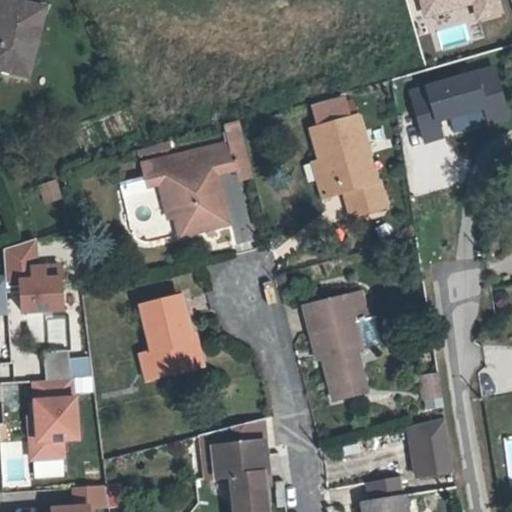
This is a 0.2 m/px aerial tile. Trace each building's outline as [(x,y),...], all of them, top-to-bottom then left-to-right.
[(14,0),(6,0),(0,23),(0,31),(7,34),(0,64),(0,69),(34,78),(49,9),(14,0)] [(416,0),(422,25),(501,8),(499,0),(416,0)] [(406,85),(421,144),(508,122),(493,63),(406,85)] [(346,193),(353,218),(391,209),(383,181),(378,182),(363,118),(317,128),(334,196),(346,193)] [(148,155),(151,171),(171,167),(179,207),(183,227),(230,218),(220,169),(240,165),(236,140),(148,155)] [(172,209),(179,207),(171,167),(151,171),(152,179),(165,176),(172,209)] [(57,179),(39,183),(43,200),(61,196),(57,179)] [(37,238),(6,249),(8,272),(22,271),(26,313),(67,309),(63,265),(40,268),(37,238)] [(0,312),(12,311),(9,277),(0,277),(0,312)] [(181,293),(143,300),(152,348),(157,372),(201,363),(198,345),(191,347),(190,341),(192,340),(181,293)] [(311,305),(333,402),(363,395),(355,351),(361,350),(355,324),(366,322),(359,296),(311,305)] [(64,320),(48,320),(48,340),(63,341),(64,320)] [(44,379),(73,376),(75,392),(92,390),(89,355),(68,357),(67,348),(42,350),(44,379)] [(152,348),(139,350),(143,374),(157,372),(152,348)] [(436,373),(419,373),(421,408),(438,407),(436,373)] [(74,396),(73,376),(35,380),(38,416),(40,439),(33,439),(35,458),(66,455),(64,437),(80,436),(76,396),(74,396)] [(38,416),(31,416),(33,439),(40,439),(38,416)] [(450,456),(445,421),(409,429),(413,462),(450,456)] [(236,476),(239,511),(268,511),(266,488),(273,487),(269,441),(217,447),(220,478),(236,476)] [(450,456),(413,462),(416,479),(453,474),(450,456)] [(112,477),(120,507),(137,501),(130,472),(112,477)] [(105,484),(74,487),(75,506),(52,508),(52,511),(89,511),(89,507),(107,505),(105,484)] [(400,511),(399,501),(358,506),(358,511),(400,511)]
